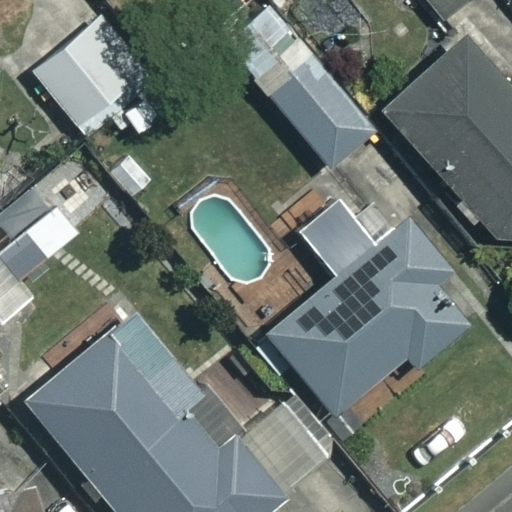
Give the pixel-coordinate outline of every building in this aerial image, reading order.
[(0,0),(0,31),(22,12),(11,0),(0,0)] [(288,0),(267,0),(277,11),(288,0)] [(446,0),(414,0),(427,15),(446,0)] [(358,129),(253,1),(209,37),(315,165),(358,129)] [(17,70),(78,140),(98,122),(114,140),(158,101),(81,14),(17,70)] [(435,39),(362,109),(481,234),(511,235),(511,96),(507,105),(497,104),(435,39)] [(5,186),(0,191),(0,246),(33,217),(5,186)] [(458,316),(362,193),(294,246),(317,276),(249,330),(314,412),(393,349),(402,361),(458,316)] [(0,305),(16,292),(0,272),(0,305)] [(98,511),(247,511),(321,452),(268,387),(222,424),(125,306),(8,402),(98,511)] [(11,511),(1,480),(0,479),(0,511),(11,511)]
